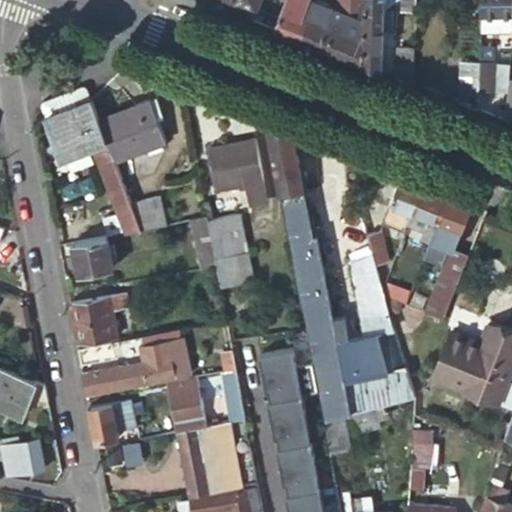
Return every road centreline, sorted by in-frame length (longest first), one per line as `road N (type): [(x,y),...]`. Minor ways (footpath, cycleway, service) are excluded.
road 1 (residential): [(90,500),(0,27)]
road 2 (secondary): [(511,171),(73,0)]
